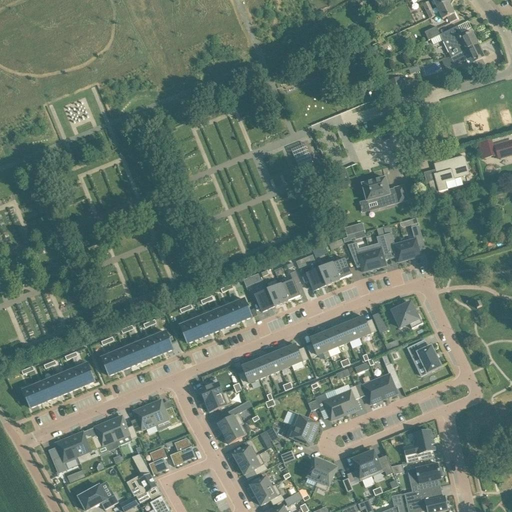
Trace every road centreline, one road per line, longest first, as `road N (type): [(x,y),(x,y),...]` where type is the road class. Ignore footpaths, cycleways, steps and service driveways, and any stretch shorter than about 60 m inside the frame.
road 1 (residential): [(175,382),(413,286),(433,299),(468,378)]
road 2 (residential): [(468,378),(328,438),(329,451),(341,453),(448,410)]
road 3 (residential): [(18,446),(175,382)]
road 4 (residential): [(340,121),(355,159),(433,140),(420,101)]
